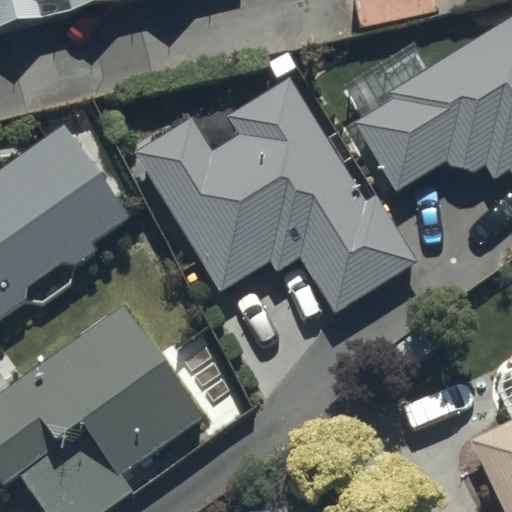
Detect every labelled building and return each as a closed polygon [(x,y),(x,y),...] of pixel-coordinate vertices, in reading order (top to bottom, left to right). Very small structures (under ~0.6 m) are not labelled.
[(511,175),(511,14),(427,67),(414,46),(344,88),(361,116),(352,121),(395,191),(444,161),(450,171),(461,164),(466,171),(480,163),(490,179),(508,168),(511,175)] [(186,113),(128,150),(221,292),(265,263),(272,274),(295,259),(332,316),(414,262),(372,197),(364,202),(286,77),(227,114),(239,133),(210,151),(186,113)] [(0,320),(30,302),(36,311),(75,287),(67,274),(95,257),(90,249),(129,225),(67,126),(0,167),(0,320)] [(201,414),(120,305),(0,393),(0,484),(1,486),(16,474),(44,511),(100,511),(129,491),(117,476),(201,414)] [(511,511),(511,368),(492,378),(511,417),(466,439),(500,511),(511,511)]
